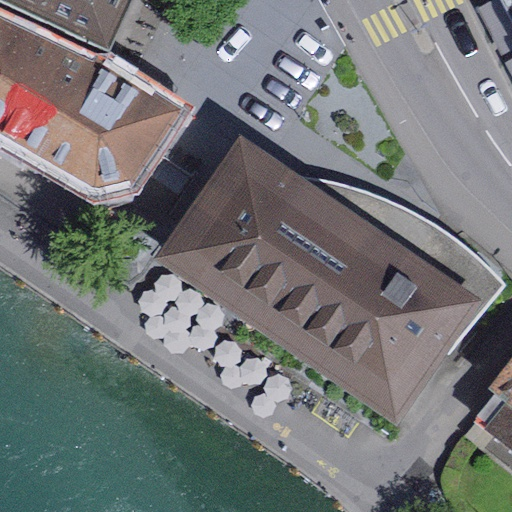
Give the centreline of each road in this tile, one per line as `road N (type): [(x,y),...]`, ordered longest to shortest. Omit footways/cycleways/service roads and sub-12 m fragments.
road 1 (secondary): [(371,0),(398,48),(476,131)]
road 2 (secondary): [(476,131),(437,0)]
